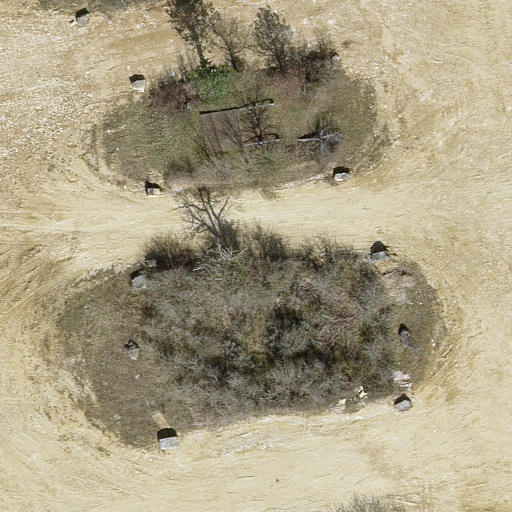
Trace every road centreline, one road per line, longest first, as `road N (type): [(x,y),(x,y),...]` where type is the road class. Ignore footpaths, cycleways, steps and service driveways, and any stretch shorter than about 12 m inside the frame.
road 1 (track): [(511,184),(203,225),(0,267)]
road 2 (track): [(404,0),(194,30),(0,99)]
road 3 (track): [(144,511),(511,447)]
